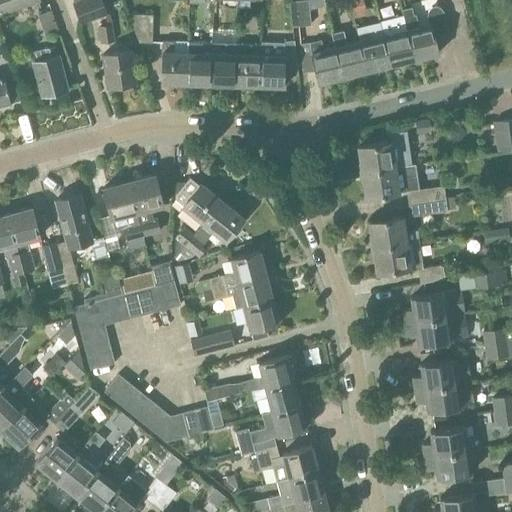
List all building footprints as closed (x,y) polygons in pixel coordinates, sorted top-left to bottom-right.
[(39,0),(0,0),(0,14),(40,0),(39,0)] [(80,0),(74,2),(73,3),(75,7),(81,23),(107,14),(101,0),(80,0)] [(303,0),(296,1),(298,26),(311,25),(309,10),(325,5),(323,0),(303,0)] [(361,0),(348,0),(352,14),(364,11),(361,0)] [(411,7),(402,9),(407,29),(406,29),(414,59),(438,53),(433,35),(448,31),(443,11),(440,7),(436,6),(431,7),(428,10),(427,14),(429,23),(418,26),(415,14),(413,15),(411,7)] [(152,14),(129,14),(138,42),(152,42),(152,14)] [(366,71),(391,65),(383,35),(382,35),(380,22),(356,27),(359,41),(366,71)] [(111,25),(99,26),(101,42),(113,41),(111,25)] [(406,29),(383,35),(391,65),(414,59),(406,29)] [(334,47),(335,46),(342,76),(366,71),(359,41),(346,44),(343,31),(331,33),(334,47)] [(162,40),(161,82),(186,83),(187,41),(162,40)] [(260,44),(259,85),(284,86),(284,76),(297,74),(294,40),(285,41),(284,42),(260,41),(260,44)] [(317,82),(342,76),(335,46),(334,47),(323,49),(321,40),(310,42),(311,52),(315,70),(317,82)] [(187,41),(186,83),(210,84),(211,62),(212,42),(187,41)] [(212,42),(210,84),(235,85),(236,43),(212,42)] [(311,52),(310,42),(300,43),(303,72),(315,70),(311,52)] [(236,43),(235,85),(259,85),(260,44),(236,43)] [(55,46),(30,52),(41,95),(67,88),(59,55),(58,55),(55,46)] [(130,50),(102,54),(107,86),(135,82),(130,50)] [(0,106),(2,108),(6,107),(7,104),(11,103),(10,100),(20,97),(14,76),(5,78),(4,75),(0,75),(0,106)] [(511,118),(493,121),(497,149),(511,146),(511,118)] [(390,141),(358,146),(362,171),(410,164),(406,131),(388,133),(390,141)] [(410,164),(362,171),(365,197),(406,191),(418,189),(415,163),(410,164)] [(154,174),(129,181),(143,235),(159,231),(156,219),(153,220),(150,208),(163,205),(154,174)] [(203,222),(221,200),(200,182),(198,185),(189,177),(175,195),(174,199),(203,222)] [(129,181),(103,188),(111,218),(114,230),(123,228),(127,240),(129,249),(145,245),(143,235),(129,181)] [(418,189),(406,191),(408,203),(433,199),(441,198),(445,197),(443,185),(418,189)] [(60,199),(56,200),(68,246),(90,241),(91,240),(87,223),(88,223),(89,221),(87,214),(85,213),(84,213),(79,194),(74,195),(74,193),(70,192),(62,194),(60,197),(60,199)] [(433,199),(408,203),(410,216),(447,210),(445,197),(441,198),(433,199)] [(175,257),(175,258),(178,260),(192,256),(213,230),(225,240),(243,218),(221,200),(203,223),(203,222),(194,234),(179,252),(175,257)] [(32,207),(7,213),(10,225),(12,231),(24,271),(34,269),(26,241),(40,237),(39,233),(42,232),(39,220),(35,221),(32,207)] [(0,247),(6,246),(13,274),(24,271),(12,231),(10,225),(7,213),(0,215),(0,247)] [(262,233),(275,222),(268,214),(255,225),(262,233)] [(402,216),(369,221),(373,247),(418,240),(418,239),(416,230),(405,231),(402,216)] [(185,227),(175,239),(175,249),(179,252),(194,234),(185,227)] [(496,229),(498,242),(509,240),(507,227),(496,229)] [(91,240),(90,241),(95,259),(108,256),(103,237),(92,240),(91,240)] [(418,240),(373,247),(377,273),(417,267),(420,283),(444,278),(442,264),(423,268),(418,239),(418,240)] [(56,243),(42,247),(47,269),(62,265),(56,243)] [(197,281),(194,286),(196,293),(202,291),(266,274),(259,249),(230,257),(234,271),(197,281)] [(196,263),(176,269),(181,285),(200,279),(196,263)] [(476,287),(507,283),(505,269),(474,273),(476,287)] [(117,272),(102,276),(106,290),(120,286),(117,272)] [(272,299),(266,274),(202,291),(205,300),(214,298),(215,299),(231,294),(235,308),(243,306),(272,299)] [(161,283),(168,308),(180,304),(174,279),(161,283)] [(161,283),(148,286),(154,311),(168,307),(161,283)] [(148,286),(135,290),(141,314),(154,311),(148,286)] [(135,290),(123,293),(129,318),(141,314),(135,290)] [(402,309),(404,322),(453,315),(460,314),(457,291),(410,297),(412,308),(402,309)] [(117,321),(129,318),(122,293),(111,296),(117,321)] [(110,296),(98,300),(104,324),(117,321),(110,296)] [(185,300),(187,310),(204,306),(202,297),(185,300)] [(268,335),(266,327),(279,323),(272,299),(243,306),(249,331),(250,331),(252,339),(268,335)] [(98,300),(73,306),(75,311),(80,330),(104,324),(98,300)] [(462,326),(460,314),(453,315),(404,322),(406,334),(416,333),(417,344),(464,338),(462,326)] [(66,342),(74,334),(71,321),(58,334),(66,342)] [(104,324),(80,330),(83,343),(108,337),(104,324)] [(511,326),(482,331),(484,344),(511,339),(511,326)] [(5,328),(0,332),(0,333),(10,344),(19,335),(26,328),(16,328),(5,328)] [(194,354),(234,344),(230,329),(190,339),(194,354)] [(0,390),(4,386),(0,381),(0,369),(20,350),(19,349),(25,339),(19,335),(10,344),(0,354),(0,390)] [(108,337),(83,343),(87,356),(111,350),(108,337)] [(511,354),(511,339),(484,344),(486,358),(511,354)] [(322,345),(291,353),(297,374),(327,367),(322,345)] [(79,348),(63,365),(77,379),(84,372),(79,348)] [(111,350),(87,356),(90,369),(114,362),(111,350)] [(294,379),(287,355),(258,362),(262,376),(236,383),(239,394),(265,387),(264,387),(294,379)] [(464,381),(470,380),(467,357),(420,364),(421,375),(412,376),(414,388),(464,381)] [(0,390),(0,428),(23,405),(31,396),(21,386),(33,374),(24,366),(4,386),(0,390)] [(118,373),(104,391),(114,399),(128,382),(118,373)] [(294,379),(264,387),(265,387),(271,411),(300,403),(294,379)] [(425,400),(426,411),(474,404),(470,380),(464,381),(414,388),(416,401),(425,400)] [(128,382),(114,399),(124,407),(139,390),(128,382)] [(204,389),(207,401),(229,395),(226,384),(204,389)] [(97,393),(91,388),(88,386),(75,401),(84,408),(97,393)] [(139,390),(124,407),(135,416),(149,398),(139,390)] [(46,416),(55,424),(75,401),(67,393),(61,399),(60,398),(47,412),(44,415),(46,416)] [(511,394),(492,398),(494,411),(511,408),(511,394)] [(23,405),(0,428),(0,429),(18,447),(41,423),(40,422),(46,416),(44,415),(47,412),(31,396),(23,405)] [(149,398),(135,416),(145,424),(159,407),(149,398)] [(75,401),(55,424),(63,432),(78,415),(84,408),(75,401)] [(248,427),(235,430),(242,455),(255,451),(276,445),(274,437),(307,428),(300,403),(271,411),(261,413),(264,426),(249,430),(248,427)] [(208,405),(195,409),(201,432),(214,428),(213,426),(210,413),(208,405)] [(170,415),(159,407),(145,424),(166,441),(170,415)] [(511,423),(511,408),(494,411),(496,425),(511,423)] [(195,409),(182,412),(188,435),(201,432),(195,409)] [(124,431),(132,422),(119,411),(112,420),(124,431)] [(219,411),(210,413),(213,426),(223,424),(219,411)] [(170,415),(166,441),(188,435),(182,412),(170,415)] [(466,437),(464,426),(429,431),(431,442),(422,443),(424,456),(464,450),(480,448),(478,435),(466,437)] [(95,431),(77,453),(56,480),(76,496),(97,470),(86,461),(104,439),(95,431)] [(35,463),(56,480),(77,453),(56,436),(35,463)] [(276,445),(255,451),(260,470),(273,466),(277,481),(318,470),(311,445),(282,453),(282,455),(279,456),(276,445)] [(115,448),(97,470),(76,496),(95,511),(97,511),(118,486),(107,477),(124,455),(115,448)] [(482,460),(480,448),(464,450),(424,456),(425,468),(435,467),(436,478),(471,473),(470,462),(482,460)] [(511,475),(511,463),(501,465),(503,477),(511,475)] [(318,470),(277,481),(280,494),(281,494),(283,504),(283,505),(324,494),(318,470)] [(118,486),(97,511),(130,511),(138,502),(143,496),(148,490),(146,489),(128,474),(118,486)] [(511,490),(511,475),(503,477),(505,492),(511,490)] [(148,490),(143,496),(152,502),(166,484),(155,477),(146,489),(148,490)] [(166,484),(152,502),(162,510),(176,492),(166,484)] [(431,510),(431,511),(488,511),(487,502),(475,504),(474,493),(439,498),(441,508),(431,510)] [(267,498),(270,508),(283,504),(281,494),(279,495),(267,498)] [(283,504),(270,508),(270,511),(328,511),(324,494),(283,505),(283,504)]
